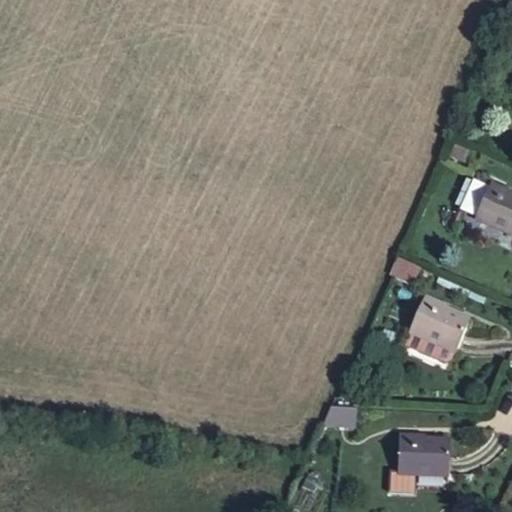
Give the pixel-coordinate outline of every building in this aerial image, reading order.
[(471,221),(511,239),(511,202),(507,200),(509,194),(488,184),(471,221)] [(420,344),(451,357),(466,327),(437,314),(438,310),(420,301),(402,335),(420,344)] [(402,335),(396,346),(414,356),(420,344),(402,335)] [(451,357),(420,344),(414,356),(438,369),(446,367),(451,357)] [(349,414),(335,413),(326,432),(348,433),(349,414)] [(389,481),(441,483),(442,447),(409,446),(409,442),(391,441),(389,481)]
